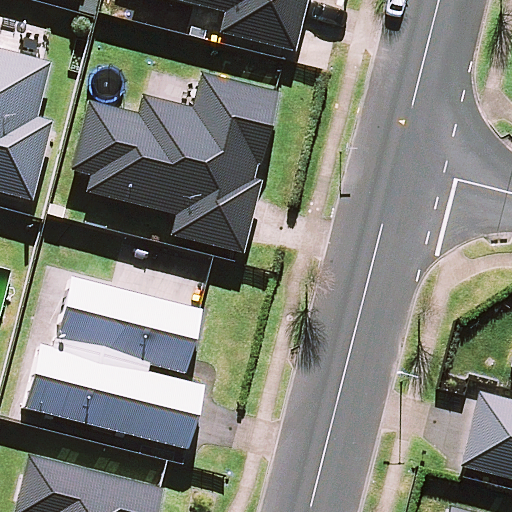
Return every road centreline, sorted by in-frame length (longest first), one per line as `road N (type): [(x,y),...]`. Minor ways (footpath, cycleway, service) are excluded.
road 1 (residential): [(399,165),(311,511)]
road 2 (residential): [(440,0),(399,165)]
